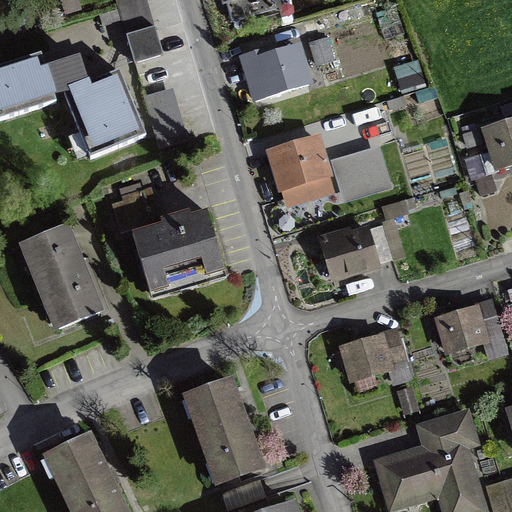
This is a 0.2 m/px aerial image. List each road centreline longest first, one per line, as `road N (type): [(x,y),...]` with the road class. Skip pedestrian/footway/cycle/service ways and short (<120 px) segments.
road 1 (residential): [(190,0),(282,333)]
road 2 (residential): [(0,441),(146,373),(282,333)]
road 3 (residential): [(282,333),(511,260)]
road 4 (residential): [(282,333),(330,511)]
